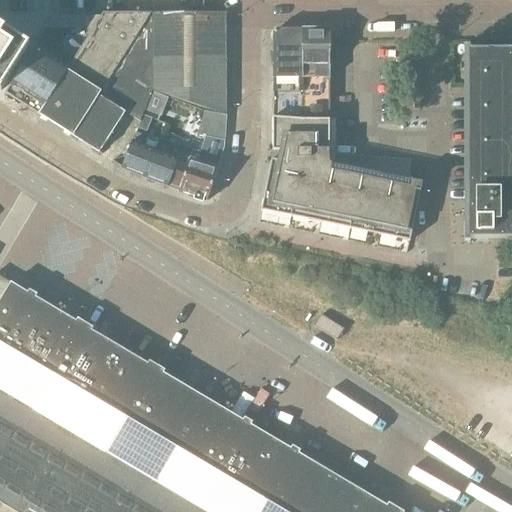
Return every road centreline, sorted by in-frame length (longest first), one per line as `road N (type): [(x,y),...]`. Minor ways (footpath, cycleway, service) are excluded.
road 1 (tertiary): [(511,490),(0,162)]
road 2 (residential): [(223,214),(203,216),(129,193),(0,113)]
road 3 (residential): [(223,214),(248,149),(249,13)]
road 4 (residential): [(511,14),(366,13)]
